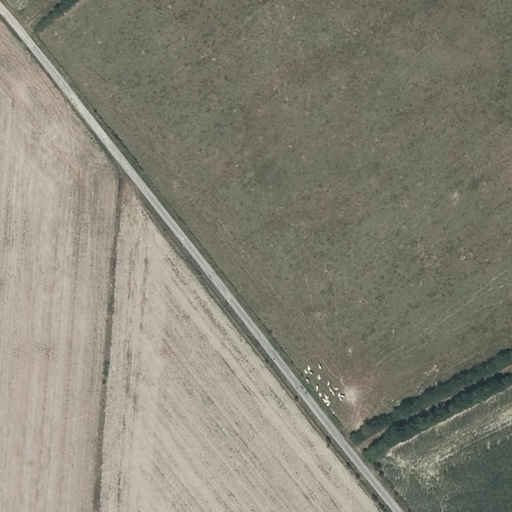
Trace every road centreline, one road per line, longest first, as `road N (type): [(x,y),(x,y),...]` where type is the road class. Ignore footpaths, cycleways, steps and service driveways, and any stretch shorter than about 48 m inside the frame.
road 1 (unclassified): [(397,511),(0,13)]
road 2 (track): [(354,457),(511,371)]
